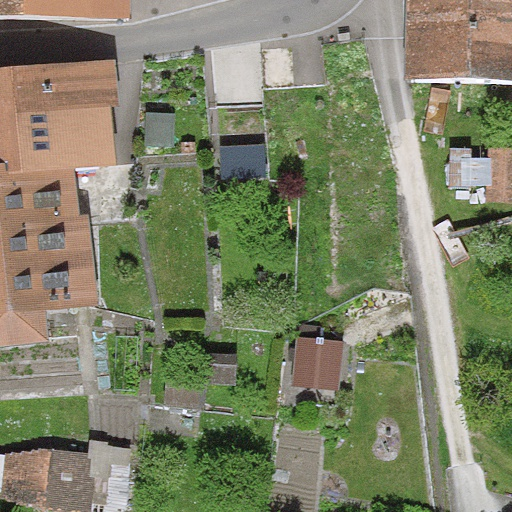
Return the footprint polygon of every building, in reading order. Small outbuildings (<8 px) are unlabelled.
[(0,0),(0,20),(135,24),(135,0),(0,0)] [(511,0),(417,0),(416,77),(511,79),(511,0)] [(92,77),(0,85),(0,345),(39,342),(36,307),(78,303),(64,162),(100,159),(92,77)] [(264,144),(218,147),(221,182),(266,179),(264,144)] [(511,147),(488,147),(486,202),(511,202),(511,147)] [(343,339),(296,336),(292,387),(340,390),(343,339)] [(236,387),(238,355),(196,352),(194,383),(236,387)] [(80,511),(125,511),(129,448),(6,441),(3,508),(80,511)]
